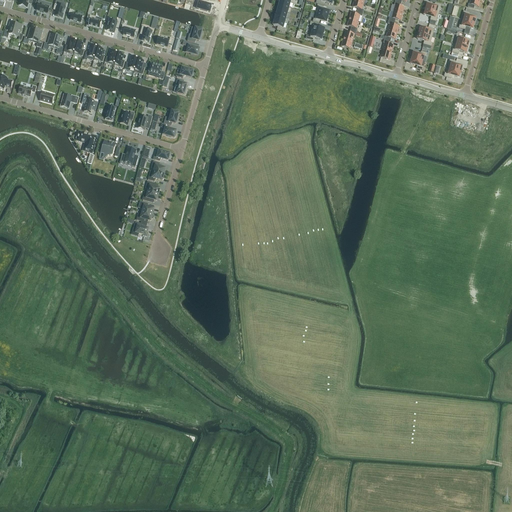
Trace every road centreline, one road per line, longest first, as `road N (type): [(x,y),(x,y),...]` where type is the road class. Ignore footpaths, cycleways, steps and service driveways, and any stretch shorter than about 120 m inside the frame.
road 1 (residential): [(204,66),(0,8)]
road 2 (residential): [(181,149),(0,97)]
